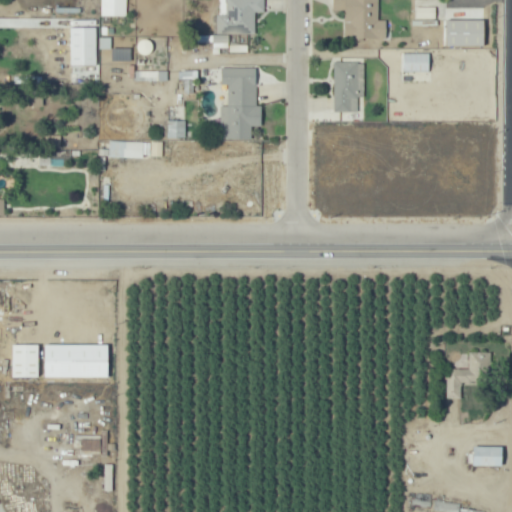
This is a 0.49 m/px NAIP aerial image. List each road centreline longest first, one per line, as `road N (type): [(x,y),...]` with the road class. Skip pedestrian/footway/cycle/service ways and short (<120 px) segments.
road 1 (secondary): [(0,252),(511,252)]
road 2 (residential): [(298,252),(298,0)]
